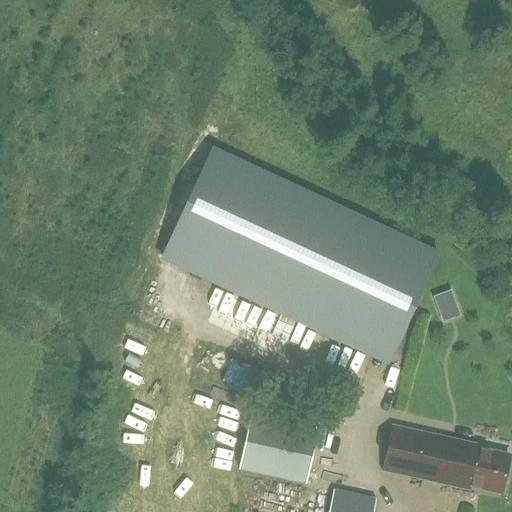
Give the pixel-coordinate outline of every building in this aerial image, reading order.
[(439,252),(214,147),(164,256),(389,361),(439,252)] [(143,255),(139,264),(157,273),(162,263),(143,255)] [(239,468),(304,483),(316,430),(251,415),(239,468)] [(502,490),(509,457),(478,450),(480,444),(392,424),(381,469),(464,488),(465,482),(502,490)] [(371,511),(375,498),(333,489),(328,511),(371,511)]
